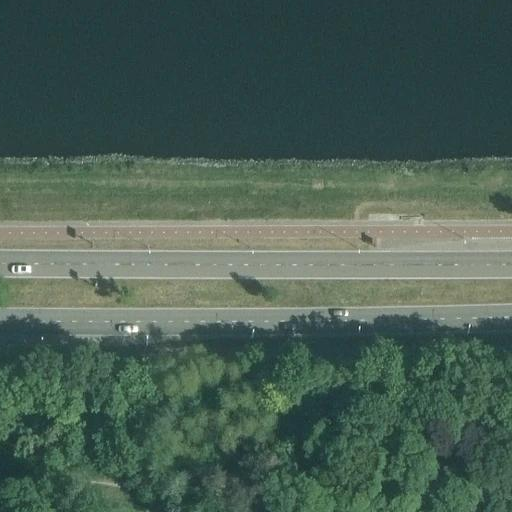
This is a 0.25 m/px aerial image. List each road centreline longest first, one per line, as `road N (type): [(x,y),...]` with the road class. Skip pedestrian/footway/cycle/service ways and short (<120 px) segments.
road 1 (secondary): [(0,321),(511,316)]
road 2 (secondary): [(511,264),(0,266)]
